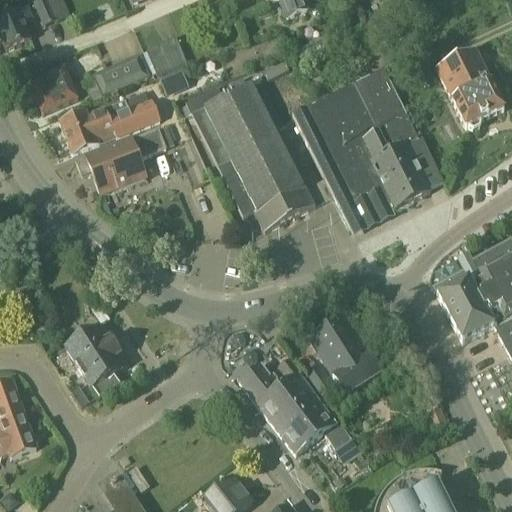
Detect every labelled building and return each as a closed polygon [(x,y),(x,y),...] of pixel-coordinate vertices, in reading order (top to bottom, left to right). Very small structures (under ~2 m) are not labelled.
[(129,0),(133,8),(152,0),(129,0)] [(269,0),(272,6),(279,4),(279,3),(287,22),(307,14),(301,0),(269,0)] [(46,1),(35,6),(34,7),(45,30),(56,25),(46,1)] [(28,9),(0,21),(0,20),(0,39),(6,55),(31,44),(24,28),(34,24),(28,9)] [(363,31),(345,39),(350,51),(368,44),(363,31)] [(408,67),(418,63),(414,53),(412,54),(408,47),(402,50),(405,57),(404,58),(408,67)] [(161,53),(147,59),(156,80),(158,84),(172,78),(161,53)] [(481,126),(504,114),(476,56),(437,75),(465,134),(467,132),(473,136),(480,132),(481,126)] [(93,79),(95,85),(102,101),(150,81),(140,59),(93,79)] [(42,119),(78,104),(64,72),(29,87),(42,119)] [(386,74),(335,99),(395,215),(434,196),(431,191),(444,185),(423,143),(421,144),(386,74)] [(255,218),(261,230),(265,238),(315,212),(304,192),(303,193),(251,90),(223,104),(217,93),(186,109),(244,224),(255,218)] [(86,116),(59,127),(72,160),(99,149),(98,146),(115,139),(116,144),(160,126),(151,106),(149,107),(145,97),(126,105),(125,104),(87,119),(86,116)] [(335,99),(293,120),(312,159),(333,201),(351,237),(395,215),(335,99)] [(130,143),(76,165),(82,181),(91,177),(100,202),(146,184),(138,164),(176,150),(168,130),(131,144),(130,143)] [(163,238),(187,239),(188,207),(164,206),(163,238)] [(462,276),(432,292),(438,303),(462,349),(494,332),(511,365),(511,243),(471,265),(467,258),(455,264),(462,276)] [(344,320),(308,342),(345,400),(381,378),(344,320)] [(68,350),(66,351),(76,367),(75,368),(85,383),(86,383),(95,398),(98,402),(99,403),(99,404),(120,390),(114,380),(129,370),(101,328),(79,343),(75,341),(68,346),(68,350)] [(261,371),(238,388),(248,400),(257,411),(256,411),(278,439),(288,452),(295,462),(296,461),(324,440),(336,457),(353,444),(340,427),(336,430),(303,385),(298,379),(300,378),(289,363),(278,372),(289,386),(282,391),(273,380),(269,382),(261,371)] [(320,372),(306,383),(321,402),(335,391),(320,372)] [(0,428),(24,419),(12,386),(0,389),(0,428)] [(24,419),(0,428),(0,430),(2,436),(0,436),(0,459),(9,457),(11,462),(36,453),(24,419)] [(136,473),(128,478),(141,498),(149,492),(136,473)] [(448,511),(443,501),(438,490),(442,478),(440,478),(438,477),(436,477),(434,476),(432,476),(429,476),(427,476),(425,476),(423,476),(420,476),(418,476),(416,476),(414,477),(412,477),(410,478),(407,479),(405,479),(403,480),(401,481),(399,482),(397,483),(396,485),(394,486),(392,487),(390,489),(389,490),(387,492),(386,494),(384,495),(383,497),(382,499),(381,501),(379,503),(378,505),(378,507),(377,509),(376,511),(375,511),(448,511)] [(343,480),(336,486),(341,493),(349,488),(343,480)] [(137,511),(117,482),(102,493),(114,511),(137,511)] [(206,504),(211,511),(246,511),(252,508),(232,482),(224,489),(223,487),(219,490),(220,491),(201,507),(202,507),(206,504)] [(9,492),(1,505),(11,511),(12,511),(20,499),(9,492)]
